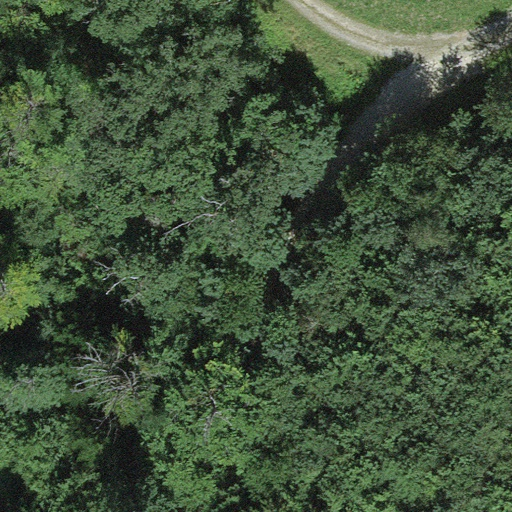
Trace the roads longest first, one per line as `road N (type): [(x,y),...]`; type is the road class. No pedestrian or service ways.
road 1 (track): [(470,56),(380,112),(278,267),(246,408),(237,511)]
road 2 (track): [(511,34),(470,56),(404,61),(335,39),(291,0)]
